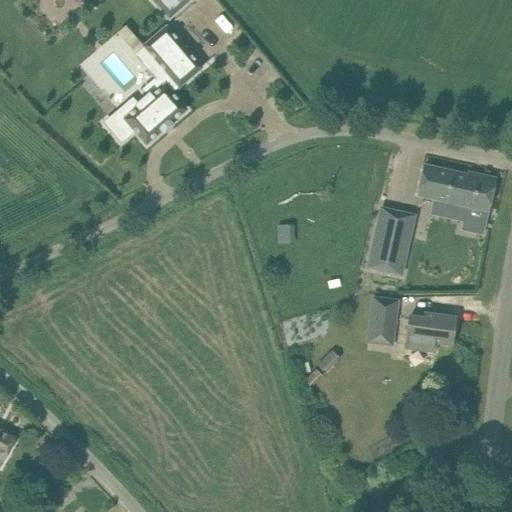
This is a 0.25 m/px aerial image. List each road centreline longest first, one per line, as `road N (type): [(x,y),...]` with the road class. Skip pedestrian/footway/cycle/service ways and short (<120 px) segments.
road 1 (unclassified): [(0,278),(287,139),(369,130),(511,158)]
road 2 (unclassified): [(496,511),(491,427),(511,247)]
road 3 (unclassified): [(142,511),(0,373)]
